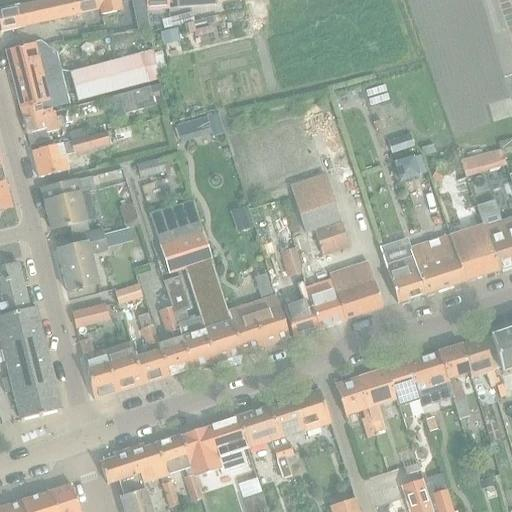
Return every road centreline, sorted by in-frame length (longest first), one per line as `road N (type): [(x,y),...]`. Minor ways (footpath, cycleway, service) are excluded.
road 1 (residential): [(84,446),(0,115)]
road 2 (secondary): [(84,446),(318,359)]
road 3 (secondary): [(318,359),(363,339),(444,325),(511,301)]
road 4 (residential): [(367,511),(318,359)]
